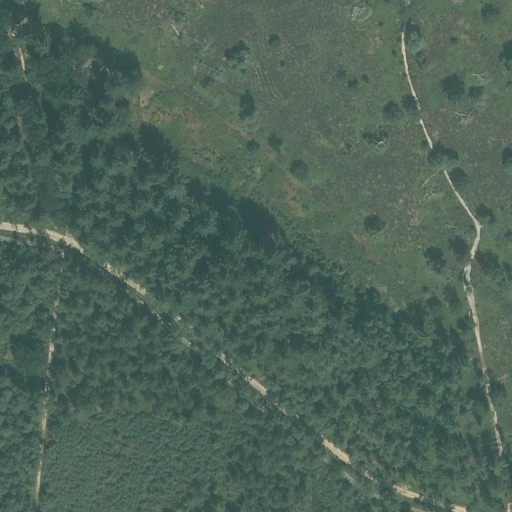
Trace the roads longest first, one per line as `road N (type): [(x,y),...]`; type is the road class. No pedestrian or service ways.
road 1 (track): [(64,237),(370,480),(466,511)]
road 2 (track): [(64,237),(35,511)]
road 3 (track): [(0,20),(15,33),(64,237)]
